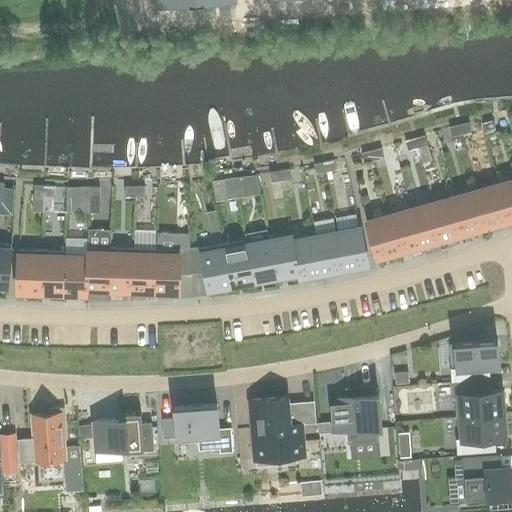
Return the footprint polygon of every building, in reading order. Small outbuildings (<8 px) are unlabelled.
[(242,0),(161,0),(162,8),(242,2),(242,0)] [(493,120),(483,123),(485,133),(496,130),(493,120)] [(470,122),(460,124),(462,134),(472,132),(470,122)] [(462,134),(460,124),(450,127),(453,137),(462,134)] [(425,135),(416,138),(418,147),(428,144),(425,135)] [(409,150),(418,147),(416,138),(406,141),(409,150)] [(384,157),(382,147),(372,150),(375,160),(384,157)] [(375,160),(372,150),(362,153),(365,162),(375,160)] [(335,159),(325,162),(327,171),(337,169),(335,159)] [(327,171),(325,162),(315,164),(317,174),(327,171)] [(290,169),(280,170),(282,180),(292,179),(290,169)] [(282,180),(280,170),(270,172),(272,182),(282,180)] [(235,177),(237,187),(238,197),(248,196),(245,176),(235,177)] [(237,187),(235,177),(225,178),(227,188),(237,187)] [(511,219),(511,179),(500,183),(510,220),(511,219)] [(510,220),(500,183),(478,190),(488,226),(510,220)] [(44,195),(45,185),(35,185),(34,195),(44,195)] [(55,196),(55,186),(45,185),(44,195),(55,196)] [(146,185),(136,186),(136,196),(146,195),(146,185)] [(80,186),(80,212),(90,212),(90,196),(90,186),(80,186)] [(90,186),(90,196),(98,196),(100,196),(100,186),(90,186)] [(136,196),(136,186),(125,186),(126,196),(136,196)] [(488,226),(478,190),(456,196),(466,232),(488,226)] [(90,196),(90,212),(98,212),(98,196),(90,196)] [(466,232),(456,196),(434,202),(444,239),(466,232)] [(444,239),(434,202),(412,208),(422,245),(444,239)] [(422,245),(412,208),(390,215),(400,251),(422,245)] [(212,230),(221,228),(217,209),(208,211),(212,230)] [(400,251),(390,215),(367,221),(378,257),(400,251)] [(361,227),(338,231),(341,245),(345,268),(368,264),(364,241),(361,227)] [(267,228),(245,233),(246,239),(248,253),(254,281),(276,277),(271,248),(269,239),(267,228)] [(88,270),(87,289),(88,289),(111,290),(112,261),(112,247),(111,247),(111,231),(90,231),(90,246),(88,246),(88,256),(88,270)] [(338,231),(315,235),(318,249),(323,273),(345,268),(341,245),(338,231)] [(157,262),(156,291),(179,292),(180,274),(193,273),(191,247),(190,234),(158,233),(158,248),(157,262)] [(271,239),(269,239),(271,248),(276,277),(299,272),(295,249),(293,240),(294,240),(293,235),(271,239)] [(294,240),(293,240),(295,249),(299,272),(300,277),(323,273),(318,249),(315,235),(294,240)] [(246,239),(223,243),(226,257),(231,285),(254,281),(248,253),(246,239)] [(0,285),(8,286),(12,244),(0,242),(0,285)] [(201,246),(191,247),(193,273),(206,272),(209,289),(231,285),(226,257),(223,243),(201,247),(201,246)] [(112,261),(111,290),(134,290),(134,261),(135,247),(112,247),(112,261)] [(134,261),(134,290),(156,291),(157,262),(158,248),(135,247),(134,261)] [(19,259),(18,291),(41,292),(42,263),(42,249),(19,249),(19,259)] [(42,263),(41,292),(64,293),(65,264),(66,255),(66,250),(42,249),(42,263)] [(65,264),(64,293),(88,294),(88,289),(87,289),(88,270),(88,256),(66,255),(65,264)] [(479,341),(450,343),(453,382),(480,380),(479,368),(500,366),(498,339),(494,340),(493,333),(479,334),(479,341)] [(395,371),(396,382),(410,381),(409,370),(395,371)] [(481,391),(480,380),(453,382),(456,418),(461,418),(461,417),(504,413),(502,390),(481,391)] [(376,394),(375,384),(346,387),(347,396),(338,396),(339,402),(331,402),(332,421),(333,432),(350,430),(351,443),(380,441),(378,428),(382,428),(382,424),(380,397),(379,393),(376,394)] [(289,425),(287,397),(251,400),(256,460),(304,456),(301,424),(289,425)] [(220,428),(218,404),(175,407),(177,438),(219,434),(221,452),(233,451),(232,433),(232,427),(220,428)] [(65,419),(65,407),(49,409),(49,413),(32,414),(34,437),(18,439),(20,462),(66,459),(64,437),(67,437),(66,419),(65,419)] [(154,450),(152,422),(142,422),(141,412),(119,414),(120,418),(94,420),(96,450),(122,448),(122,452),(154,450)] [(506,437),(504,413),(461,417),(461,418),(463,439),(458,440),(459,452),(485,450),(484,438),(506,437)] [(81,439),(95,438),(94,424),(80,425),(81,439)] [(412,456),(410,432),(400,433),(402,457),(412,456)] [(16,435),(3,436),(5,472),(18,472),(16,435)] [(511,466),(511,467),(491,468),(490,456),(464,458),(465,476),(470,475),(472,502),(489,500),(489,495),(511,493),(511,466)] [(157,460),(147,461),(148,474),(158,473),(157,460)] [(81,469),(67,469),(68,487),(83,486),(81,469)]
